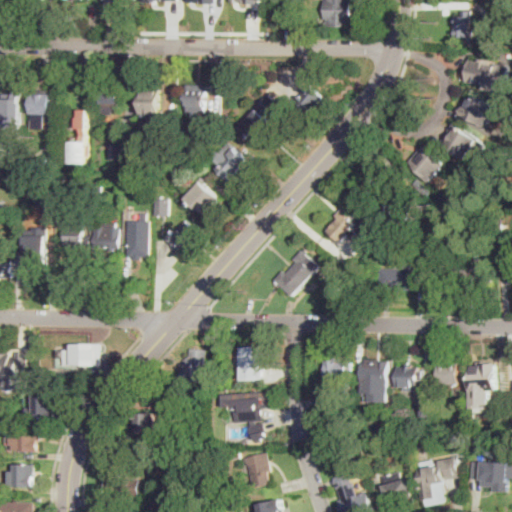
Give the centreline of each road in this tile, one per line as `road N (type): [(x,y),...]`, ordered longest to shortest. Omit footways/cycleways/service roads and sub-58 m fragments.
road 1 (secondary): [(69,511),(71,469),(88,418),(360,114),(396,48),(400,0)]
road 2 (residential): [(511,328),(0,317)]
road 3 (residential): [(396,48),(0,46)]
road 4 (residential): [(296,323),(301,433),(325,511)]
